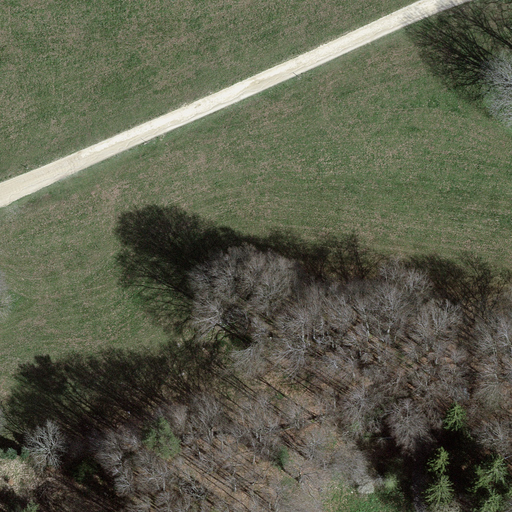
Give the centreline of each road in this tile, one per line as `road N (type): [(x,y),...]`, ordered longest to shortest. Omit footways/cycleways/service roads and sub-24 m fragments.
road 1 (track): [(0,186),(436,0)]
road 2 (track): [(511,433),(436,444),(423,478),(427,511)]
